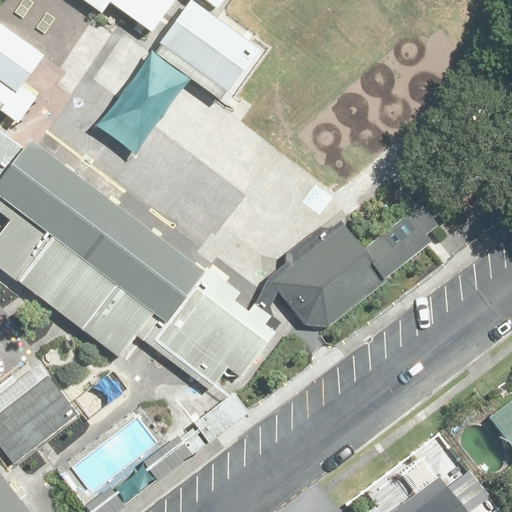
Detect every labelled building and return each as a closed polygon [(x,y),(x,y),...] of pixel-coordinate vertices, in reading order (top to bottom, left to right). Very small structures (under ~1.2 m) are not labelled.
[(174,0),(102,0),(150,34),(174,0)] [(226,0),(201,0),(217,12),(226,0)] [(290,71),(222,20),(188,65),(256,116),(290,71)] [(7,27),(0,36),(0,197),(12,206),(0,222),(0,269),(116,356),(134,333),(222,399),(272,333),(0,128),(0,106),(41,53),(7,27)] [(186,83),(149,57),(97,130),(134,156),(186,83)] [(438,249),(415,217),(363,253),(385,285),(438,249)] [(363,259),(338,223),(258,278),(283,314),(363,259)] [(86,406),(53,361),(0,400),(0,452),(8,464),(86,406)] [(511,401),(490,416),(511,446),(511,401)] [(249,421),(235,403),(131,480),(145,498),(249,421)] [(41,511),(0,457),(0,511),(41,511)] [(467,511),(439,472),(382,511),(467,511)]
